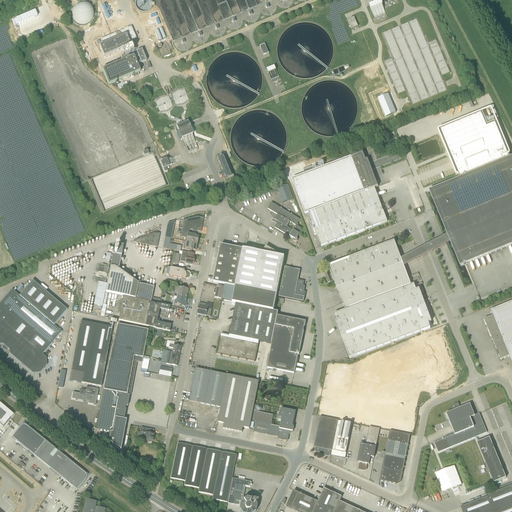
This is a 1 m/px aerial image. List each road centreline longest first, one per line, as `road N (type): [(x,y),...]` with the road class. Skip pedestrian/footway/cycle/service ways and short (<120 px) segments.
road 1 (unclassified): [(478,384),(410,229),(310,262)]
road 2 (unclassified): [(300,456),(401,500),(425,412),(478,384)]
road 3 (unclassified): [(171,429),(220,210)]
road 4 (unclassified): [(300,456),(319,344),(310,262)]
road 5 (tertiary): [(155,499),(0,383)]
road 6 (unclassified): [(220,210),(188,210),(49,263)]
road 7 (track): [(213,122),(347,73)]
road 8 (track): [(445,0),(511,126)]
road 9 (unclassified): [(171,429),(300,456)]
